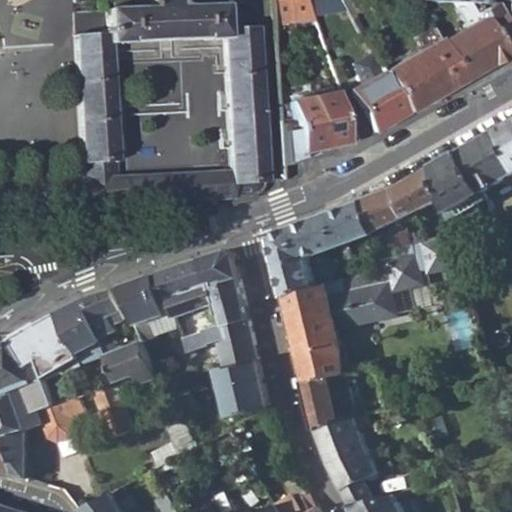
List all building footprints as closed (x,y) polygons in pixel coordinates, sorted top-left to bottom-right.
[(145,0),(146,10),(70,15),(80,183),(89,183),(89,188),(106,187),(106,181),(114,181),(107,47),(127,47),(126,45),(202,41),(203,43),(220,42),(228,175),(179,178),(180,202),(186,202),(248,198),(252,198),(255,197),(258,195),(261,193),(262,190),(263,187),(263,184),(254,30),(242,31),(242,17),(222,18),(221,10),(218,9),(217,0),(145,0)] [(291,3),(271,2),(273,29),(281,29),(281,31),(285,36),(297,36),(294,20),(291,3)] [(305,3),(291,3),(294,20),(310,17),(305,3)] [(339,3),(305,3),(310,17),(342,8),(339,3)] [(459,84),(511,53),(511,41),(492,6),(477,16),(479,20),(436,44),(459,84)] [(459,84),(436,44),(428,28),(412,37),(419,51),(379,74),(403,116),(459,84)] [(367,136),(403,116),(379,74),(367,55),(349,65),(357,87),(339,96),(355,141),(367,136)] [(310,98),(322,149),(346,145),(331,94),(310,98)] [(322,149),(310,98),(285,105),(298,156),(322,149)] [(511,122),(498,131),(511,155),(511,122)] [(511,175),(511,155),(498,131),(460,153),(483,193),(511,175)] [(280,140),(282,168),(293,164),(289,139),(280,140)] [(483,193),(460,153),(436,167),(446,200),(449,212),(483,193)] [(401,187),(363,200),(375,230),(386,226),(446,200),(436,167),(401,187)] [(0,187),(0,211),(62,209),(61,184),(0,187)] [(375,230),(363,200),(277,233),(273,239),(286,296),(330,281),(334,298),(390,281),(382,252),(371,255),(376,271),(342,278),(340,269),(316,274),(310,257),(376,233),(375,230)] [(228,250),(205,258),(219,304),(225,325),(226,327),(252,321),(236,254),(228,250)] [(219,304),(205,258),(162,273),(176,313),(181,325),(187,323),(184,316),(219,304)] [(176,313),(162,273),(124,286),(145,340),(157,336),(152,321),(176,313)] [(330,281),(286,296),(309,389),(359,376),(352,347),(405,331),(402,320),(343,337),(336,306),(393,292),(390,281),(334,298),(330,281)] [(127,320),(116,288),(88,298),(104,340),(114,337),(112,334),(118,331),(115,324),(127,320)] [(104,340),(88,298),(82,300),(60,313),(83,363),(109,354),(104,340)] [(83,363),(60,313),(35,328),(37,331),(31,334),(29,333),(27,333),(25,333),(10,341),(28,367),(40,361),(46,377),(47,382),(66,375),(67,378),(86,371),(83,363)] [(229,339),(254,330),(252,321),(226,327),(229,339)] [(223,342),(229,339),(226,327),(225,325),(186,340),(190,354),(223,342)] [(229,365),(261,357),(254,330),(229,339),(223,342),(229,365)] [(109,354),(119,382),(136,375),(140,386),(158,378),(145,340),(118,350),(114,337),(104,340),(109,354)] [(28,367),(10,341),(0,353),(0,394),(46,377),(40,361),(28,367)] [(232,415),(272,405),(261,357),(229,365),(221,367),(232,415)] [(511,374),(500,378),(503,387),(506,391),(511,389),(511,374)] [(187,375),(172,381),(184,410),(191,426),(204,421),(187,375)] [(359,376),(309,389),(318,429),(368,417),(359,376)] [(46,377),(0,394),(0,426),(2,432),(28,428),(38,425),(43,440),(54,444),(70,438),(75,425),(72,417),(85,413),(80,396),(55,405),(47,382),(46,377)] [(119,382),(93,391),(97,403),(112,438),(137,428),(119,382)] [(191,426),(184,410),(166,417),(179,447),(188,443),(192,450),(198,447),(195,439),(191,426)] [(368,417),(318,429),(355,505),(392,497),(364,442),(358,444),(353,433),(380,427),(375,416),(368,417)] [(0,469),(29,479),(28,428),(2,432),(0,433),(0,469)] [(195,439),(198,447),(204,444),(201,436),(195,439)] [(461,511),(452,482),(437,486),(446,511),(461,511)] [(279,507),(282,511),(322,511),(311,489),(279,507)] [(125,511),(113,492),(80,509),(82,511),(125,511)] [(169,494),(159,499),(166,511),(179,511),(177,507),(174,502),(169,494)] [(392,497),(355,505),(358,511),(404,511),(396,496),(392,497)] [(174,502),(177,507),(187,502),(183,497),(174,502)]
